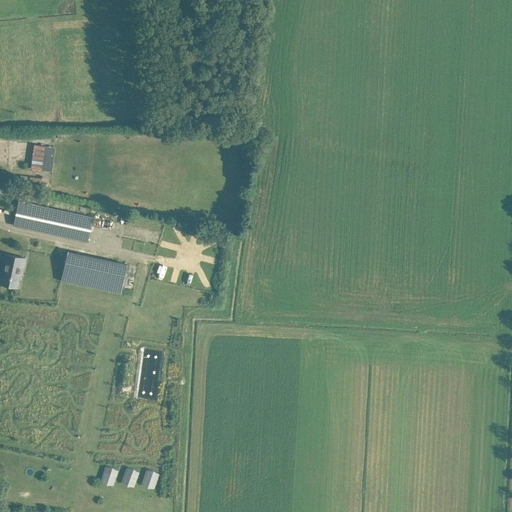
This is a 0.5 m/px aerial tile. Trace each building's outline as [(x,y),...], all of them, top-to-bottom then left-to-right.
[(10,141),(0,141),(0,164),(10,164),(10,141)] [(34,144),(31,168),(42,170),(46,146),(34,144)] [(93,218),(28,203),(18,201),(13,225),(23,227),(88,242),(93,218)] [(61,280),(120,293),(121,289),(127,264),(67,251),(61,280)] [(0,283),(10,285),(17,286),(21,266),(24,267),(26,258),(16,256),(7,254),(0,283)] [(157,350),(137,348),(132,389),(152,392),(157,350)] [(118,470),(105,466),(100,480),(113,485),(118,470)] [(139,472),(126,467),(121,482),(134,487),(139,472)] [(159,474),(146,469),(141,484),(154,489),(159,474)]
